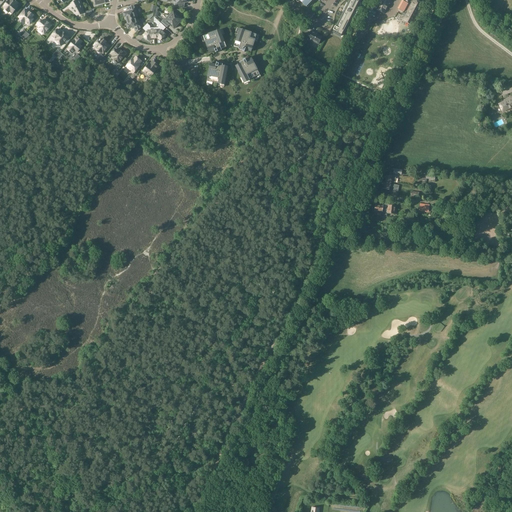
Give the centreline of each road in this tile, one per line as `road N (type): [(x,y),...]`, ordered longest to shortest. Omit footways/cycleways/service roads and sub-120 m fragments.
road 1 (unknown): [(195,511),(434,0)]
road 2 (track): [(225,472),(448,0)]
